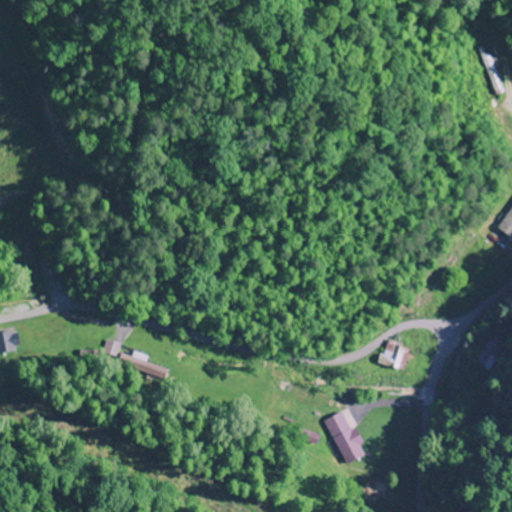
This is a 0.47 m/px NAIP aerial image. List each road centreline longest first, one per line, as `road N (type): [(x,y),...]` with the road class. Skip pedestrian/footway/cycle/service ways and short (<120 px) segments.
road 1 (residential): [(422,489),(0,445)]
road 2 (residential): [(421,511),(438,369),(452,339),(511,279)]
